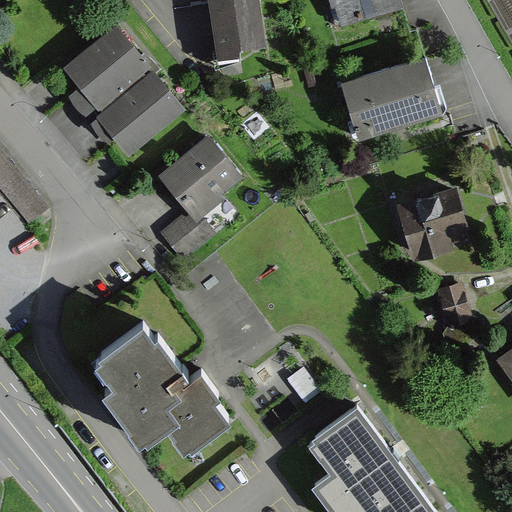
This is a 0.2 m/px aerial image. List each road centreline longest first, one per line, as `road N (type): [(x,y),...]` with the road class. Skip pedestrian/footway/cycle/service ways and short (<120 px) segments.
road 1 (residential): [(175,511),(51,345),(75,206),(0,106)]
road 2 (primary): [(80,511),(0,420)]
